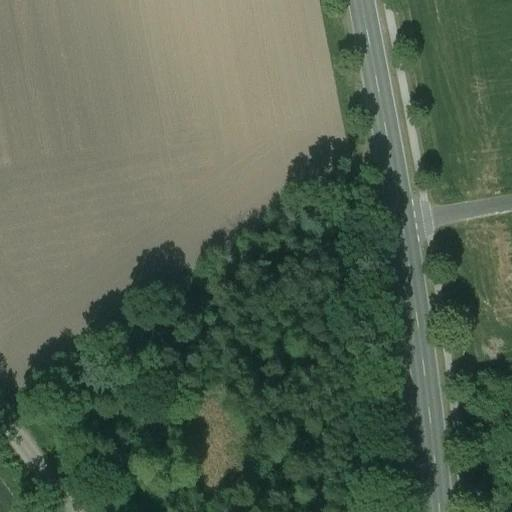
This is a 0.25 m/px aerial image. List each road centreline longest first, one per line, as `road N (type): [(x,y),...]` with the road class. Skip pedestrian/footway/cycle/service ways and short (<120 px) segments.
road 1 (secondary): [(401,222),(438,511)]
road 2 (secondary): [(359,0),(401,222)]
road 3 (unclassified): [(0,411),(75,511)]
